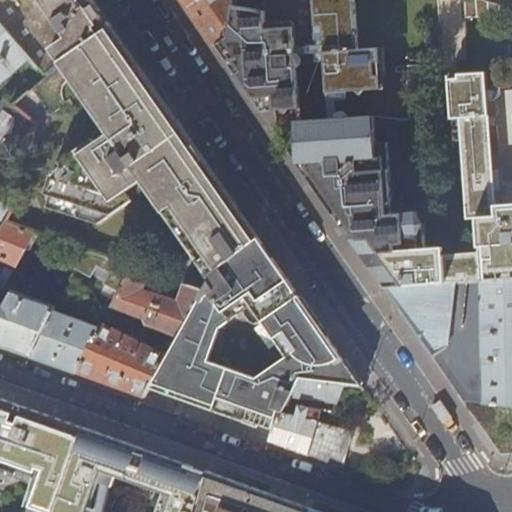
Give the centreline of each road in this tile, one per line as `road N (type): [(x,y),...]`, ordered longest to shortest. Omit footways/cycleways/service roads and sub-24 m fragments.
road 1 (residential): [(138,0),(497,511)]
road 2 (residential): [(412,511),(0,365)]
